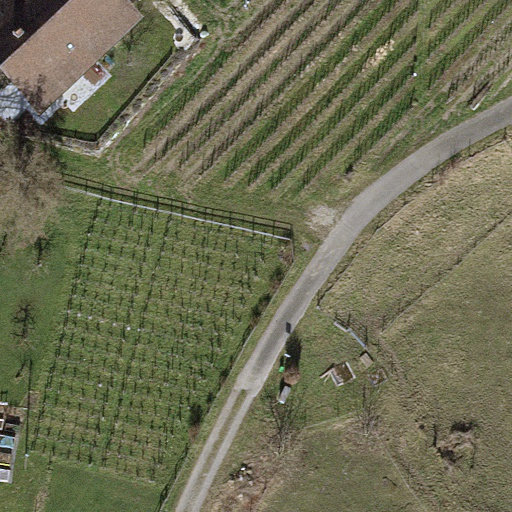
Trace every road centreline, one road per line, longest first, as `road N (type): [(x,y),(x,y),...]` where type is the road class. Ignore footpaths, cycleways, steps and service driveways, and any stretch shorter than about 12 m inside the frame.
road 1 (track): [(0,149),(351,228)]
road 2 (track): [(351,228),(304,286),(208,468),(195,511)]
road 3 (track): [(511,114),(392,186),(351,228)]
